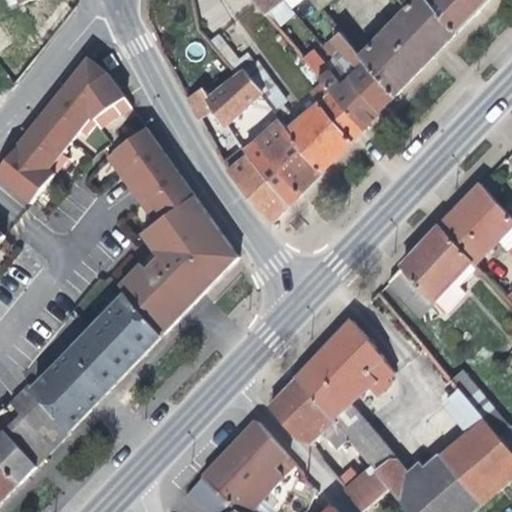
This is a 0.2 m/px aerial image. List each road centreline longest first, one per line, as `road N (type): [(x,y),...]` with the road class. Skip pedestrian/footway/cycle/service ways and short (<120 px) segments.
road 1 (residential): [(116,0),(183,137),(297,302)]
road 2 (secondary): [(511,79),(297,302)]
road 3 (residential): [(229,374),(352,511)]
road 4 (residential): [(0,127),(104,0)]
road 5 (secondary): [(229,374),(128,479)]
